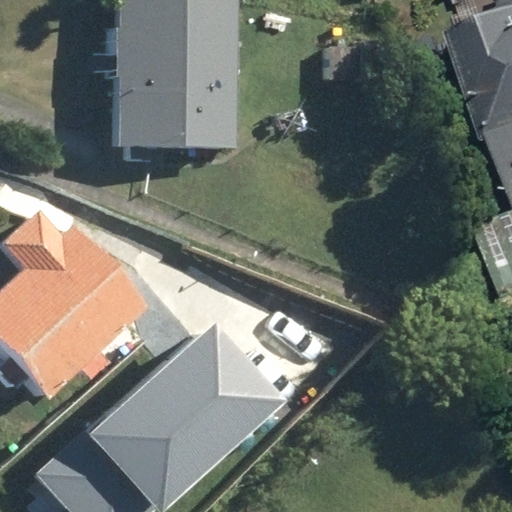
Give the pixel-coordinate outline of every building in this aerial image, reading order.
[(224,0),(103,0),(102,37),(97,37),(96,86),(101,87),(99,155),(220,159),(224,0)] [(478,25),(454,33),(511,199),(511,216),(483,226),(508,298),(511,297),(511,0),(507,0),(506,10),(507,12),(477,22),(478,25)] [(387,24),(323,17),(316,87),(380,93),(387,24)] [(0,234),(0,265),(8,274),(0,281),(0,390),(7,384),(26,406),(61,376),(71,386),(91,366),(82,357),(130,316),(55,230),(44,240),(21,215),(0,234)] [(38,474),(72,511),(157,511),(281,402),(208,321),(38,474)]
